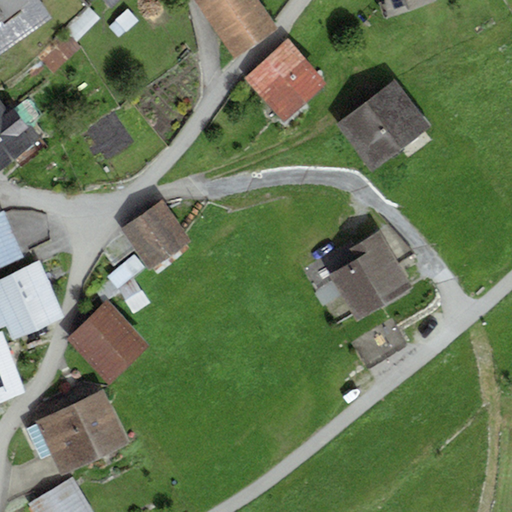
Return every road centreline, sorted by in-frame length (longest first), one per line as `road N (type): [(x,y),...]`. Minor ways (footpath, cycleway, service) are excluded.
road 1 (unclassified): [(471,319),(399,222),(341,187),(283,183),(130,196)]
road 2 (unclassified): [(218,511),(471,319)]
road 3 (residential): [(96,197),(50,366),(0,446)]
road 4 (track): [(471,319),(488,365),(493,438),(485,511)]
road 5 (residential): [(300,0),(216,100)]
road 6 (residential): [(216,100),(130,196)]
